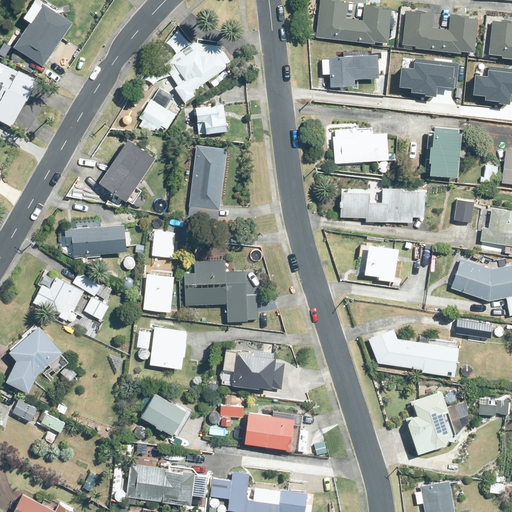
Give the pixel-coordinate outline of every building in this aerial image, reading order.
[(320,0),(317,39),(353,43),(355,21),(347,20),(348,4),(341,3),(341,0),(320,0)] [(23,20),(30,25),(14,50),(44,69),(73,25),(36,1),(23,20)] [(384,11),(385,8),(365,6),(364,22),(355,21),(353,43),(375,46),(376,44),(389,45),(392,12),(384,11)] [(433,30),(435,13),(417,11),(416,14),(407,13),(403,47),(417,48),(416,50),(440,53),(442,31),(433,30)] [(471,20),(471,17),(452,15),(450,32),(442,31),(440,53),(462,55),(462,53),(475,54),(479,21),(471,20)] [(503,58),(503,60),(511,61),(511,22),(503,22),(503,24),(494,23),(491,57),(503,58)] [(176,82),(173,83),(183,98),(194,91),(191,87),(227,63),(225,60),(229,57),(220,44),(216,46),(213,42),(195,39),(162,61),(176,82)] [(4,44),(0,49),(0,54),(4,58),(11,48),(4,44)] [(346,59),(330,59),(330,61),(323,61),(323,77),(331,77),(331,89),(333,89),(333,97),(348,97),(347,89),(355,89),(355,82),(380,82),(379,58),(369,58),(369,54),(346,54),(346,59)] [(0,120),(12,127),(22,109),(19,108),(23,101),(27,103),(37,86),(0,66),(0,120)] [(381,84),(379,106),(411,109),(413,86),(381,84)] [(166,126),(175,112),(149,96),(138,114),(142,117),(138,123),(146,128),(150,122),(157,126),(160,123),(166,126)] [(222,101),(193,104),(197,130),(226,127),(222,101)] [(109,109),(103,120),(110,124),(116,114),(109,109)] [(428,139),(427,156),(429,156),(428,168),(456,170),(460,126),(431,124),(430,139),(428,139)] [(333,126),(334,133),(331,133),(334,161),(388,156),(385,128),(371,130),(371,127),(347,129),(347,125),(333,126)] [(126,133),(96,177),(100,180),(93,190),(106,198),(104,201),(118,203),(124,195),(130,199),(140,186),(133,181),(154,151),(126,133)] [(195,142),(187,203),(219,207),(227,145),(195,142)] [(501,180),(511,180),(511,146),(505,146),(501,180)] [(480,174),(480,179),(493,181),(495,162),(485,161),(483,175),(480,174)] [(365,214),(365,218),(411,220),(411,214),(423,214),(423,186),(402,185),(402,183),(381,183),(381,188),(340,187),(339,214),(365,214)] [(185,194),(174,193),(173,202),(185,203),(185,194)] [(160,197),(158,211),(167,212),(169,198),(160,197)] [(479,237),(504,241),(503,249),(511,249),(511,206),(491,204),(488,224),(481,223),(479,237)] [(137,212),(128,210),(127,218),(137,219),(137,212)] [(126,247),(123,218),(62,223),(63,241),(65,241),(67,252),(72,255),(73,252),(126,247)] [(153,228),(151,252),(173,254),(175,230),(153,228)] [(153,255),(152,266),(162,267),(163,257),(153,255)] [(193,257),(193,268),(182,269),(184,302),(225,300),(226,318),(247,317),(247,316),(256,315),(255,291),(233,292),(232,285),(226,285),(226,284),(245,283),(244,266),(225,267),(224,255),(193,257)] [(459,255),(449,285),(488,297),(504,293),(509,313),(511,311),(511,259),(490,265),(459,255)] [(170,309),(173,273),(146,270),(142,306),(170,309)] [(76,283),(93,293),(95,290),(105,296),(111,286),(99,279),(98,281),(83,272),(76,283)] [(73,303),(65,299),(73,283),(54,273),(48,285),(40,281),(31,297),(63,313),(66,307),(70,309),(73,303)] [(110,306),(92,297),(85,311),(102,320),(110,306)] [(453,333),(471,336),(473,320),(455,317),(453,333)] [(13,354),(3,376),(26,387),(34,368),(60,347),(36,320),(6,346),(13,354)] [(152,321),(147,360),(180,364),(181,351),(182,351),(184,338),(183,338),(184,325),(152,321)] [(428,340),(429,334),(419,332),(418,338),(397,335),(393,362),(421,366),(421,368),(453,373),(457,344),(428,340)] [(220,365),(232,367),(230,380),(280,386),(283,360),(273,359),(274,350),(223,344),(220,365)] [(153,386),(138,411),(169,430),(184,405),(153,386)] [(404,415),(416,451),(457,438),(454,428),(461,426),(453,402),(446,404),(441,388),(409,398),(413,410),(410,411),(408,414),(404,415)] [(7,407),(30,418),(36,405),(14,393),(7,407)] [(229,402),(241,403),(241,395),(229,394),(229,402)] [(478,411),(496,412),(496,410),(499,410),(499,411),(507,411),(508,396),(500,396),(500,399),(495,399),(495,401),(479,400),(478,411)] [(241,403),(229,402),(219,402),(219,413),(242,414),(243,403),(241,403)] [(266,441),(265,446),(291,449),(295,446),(299,413),(246,407),(242,438),(266,441)] [(45,409),(40,420),(49,424),(46,432),(54,436),(58,429),(59,429),(64,419),(45,409)] [(81,434),(75,447),(86,453),(93,439),(81,434)] [(324,440),(313,443),(316,453),(327,450),(324,440)] [(125,494),(188,500),(190,491),(203,492),(206,471),(197,470),(192,464),(168,462),(168,465),(128,461),(125,494)] [(263,498),(245,496),(248,470),(231,468),(230,478),(211,476),(209,493),(228,495),(226,508),(266,511),(302,511),(305,490),(287,488),(287,489),(272,487),(272,488),(263,495),(263,498)] [(89,470),(81,485),(90,490),(98,475),(89,470)] [(454,511),(449,477),(419,483),(424,511),(454,511)] [(120,488),(122,480),(114,479),(113,488),(120,488)] [(502,492),(504,481),(490,480),(489,490),(502,492)] [(19,488),(7,511),(67,511),(72,504),(57,496),(52,505),(19,488)]
